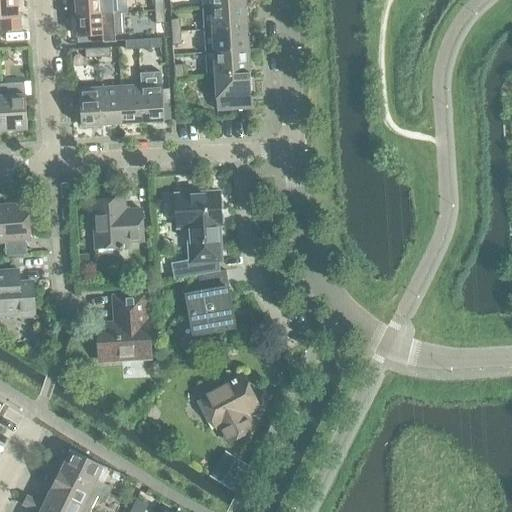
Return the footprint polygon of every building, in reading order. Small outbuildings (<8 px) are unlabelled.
[(18,13),(16,0),(0,0),(0,35),(3,30),(21,29),(20,13),(18,13)] [(74,0),(76,15),(113,13),(112,0),(74,0)] [(153,0),(154,10),(164,10),(162,0),(153,0)] [(203,7),(204,29),(247,27),(246,4),(203,7)] [(164,10),(154,10),(155,23),(164,22),(164,10)] [(120,12),(113,13),(76,15),(77,36),(90,35),(91,42),(115,41),(115,35),(122,34),(120,12)] [(170,19),(171,31),(179,31),(178,19),(170,19)] [(204,29),(205,52),(248,50),(247,27),(204,29)] [(179,31),(171,31),(172,44),(180,44),(179,31)] [(138,39),(138,48),(151,47),(150,38),(146,38),(138,39)] [(138,39),(135,39),(125,40),(126,49),(138,48),(138,39)] [(85,57),(98,57),(97,47),(85,48),(85,57)] [(97,47),(98,57),(110,56),(110,47),(97,47)] [(207,75),(215,75),(215,74),(250,72),(248,50),(205,52),(207,75)] [(174,77),(182,77),(181,64),(173,65),(174,77)] [(252,108),(250,72),(215,74),(215,75),(217,110),(252,108)] [(1,84),(3,130),(27,129),(25,96),(31,95),(30,82),(1,84)] [(162,83),(140,85),(143,122),(164,120),(162,83)] [(120,86),(122,123),(143,122),(140,85),(120,86)] [(100,87),(102,124),(122,123),(120,86),(100,87)] [(102,124),(100,87),(79,88),(81,125),(102,124)] [(169,88),(162,89),(164,119),(170,118),(169,88)] [(175,278),(198,274),(217,271),(216,260),(220,260),(218,224),(221,224),(220,209),(222,206),(221,199),(219,196),(219,192),(175,195),(176,208),(174,211),(175,218),(177,221),(177,227),(188,226),(190,261),(172,264),(175,278)] [(127,242),(143,241),(141,208),(125,209),(124,198),(92,200),(93,215),(91,218),(92,228),(94,230),(95,247),(127,245),(127,242)] [(6,255),(26,254),(25,239),(29,239),(26,204),(0,205),(0,241),(5,241),(6,255)] [(90,254),(78,254),(79,268),(91,267),(90,254)] [(225,269),(217,271),(198,274),(201,290),(184,293),(188,315),(193,314),(196,330),(221,326),(221,331),(236,328),(232,306),(230,307),(226,286),(228,286),(225,269)] [(20,317),(34,316),(32,282),(18,283),(18,270),(0,270),(0,313),(20,313),(20,317)] [(99,360),(150,357),(148,321),(145,321),(144,295),(114,296),(116,323),(97,324),(99,360)] [(245,413),(259,406),(243,374),(200,397),(216,428),(220,426),(228,442),(253,429),(245,413)] [(60,469),(109,493),(112,487),(96,479),(103,465),(70,449),(60,469)] [(225,450),(210,476),(231,489),(247,464),(225,450)] [(51,489),(91,509),(97,496),(105,500),(109,493),(60,469),(51,489)] [(89,511),(91,509),(51,489),(43,504),(41,508),(49,511),(89,511)] [(22,504),(30,508),(35,499),(26,495),(22,504)] [(49,511),(41,508),(43,504),(35,499),(30,508),(38,511),(49,511)]
